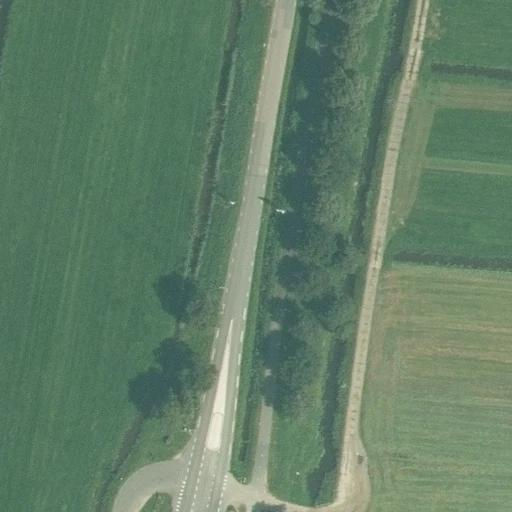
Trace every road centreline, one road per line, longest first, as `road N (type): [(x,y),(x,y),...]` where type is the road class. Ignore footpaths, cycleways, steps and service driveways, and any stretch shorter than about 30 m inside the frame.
road 1 (track): [(336,511),(422,0)]
road 2 (tertiary): [(233,294),(286,0)]
road 3 (tertiary): [(217,490),(233,294)]
road 4 (tertiary): [(233,294),(189,483)]
